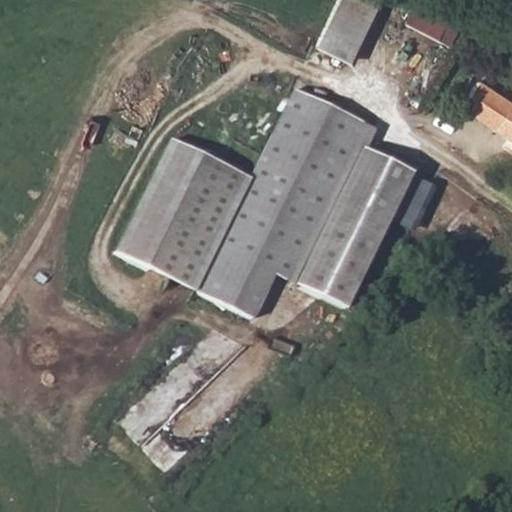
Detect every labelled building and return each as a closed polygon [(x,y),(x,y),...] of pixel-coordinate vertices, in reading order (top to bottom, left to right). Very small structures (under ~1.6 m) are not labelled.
[(339,0),(315,51),(347,67),(379,0),(339,0)] [(429,0),(413,0),(402,20),(448,45),(463,18),(429,0)] [(460,113),(477,124),(495,98),(478,87),(460,113)] [(294,94),(284,116),(302,125),(313,103),(294,94)] [(493,135),(511,109),(495,98),(477,124),(493,135)] [(302,125),(284,116),(218,253),(268,276),(282,283),(347,147),(358,125),(313,103),(302,125)] [(511,109),(493,135),(511,148),(511,109)] [(405,175),(347,147),(282,283),(290,287),(339,310),(405,175)] [(412,179),(386,232),(405,241),(431,188),(412,179)] [(246,321),(268,276),(218,253),(196,296),(246,321)]
